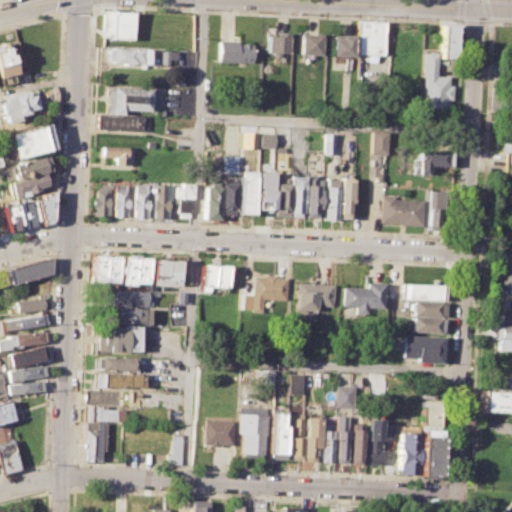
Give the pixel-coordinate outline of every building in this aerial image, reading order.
[(130,39),(131,12),(102,11),(101,38),(130,39)] [(382,21),(381,54),(355,53),(357,20),(382,21)] [(440,25),(439,57),(453,58),(454,25),(440,25)] [(284,33),(284,45),(283,52),(278,52),(276,54),(272,54),(269,52),(264,52),(264,45),(264,35),(271,36),(272,32),(284,33)] [(309,33),(297,33),(297,45),(296,53),(316,54),(316,46),(316,34),(314,32),(310,32),(309,33)] [(349,35),(349,55),(329,55),(329,34),(349,35)] [(216,40),(216,61),(235,62),(236,60),(248,61),(249,44),(235,43),(235,41),(216,40)] [(0,75),(14,72),(9,51),(6,52),(4,43),(0,44),(0,75)] [(106,47),(105,62),(145,63),(146,49),(106,47)] [(157,51),(166,51),(166,64),(157,64),(157,51)] [(423,52),(421,108),(446,108),(446,99),(451,99),(451,85),(447,85),(447,76),(435,75),(436,52),(423,52)] [(503,84),(511,84),(511,114),(502,114),(503,84)] [(103,86),(102,113),(121,114),(121,109),(146,110),(147,88),(103,86)] [(0,96),(21,91),(21,93),(25,92),(26,96),(31,95),(34,107),(25,109),(26,112),(16,114),(17,120),(3,123),(1,114),(0,114),(0,96)] [(372,96),(385,97),(384,115),(372,114),(372,96)] [(355,102),(368,102),(368,115),(355,115),(355,102)] [(102,113),(93,113),(93,129),(138,131),(138,115),(121,114),(102,113)] [(45,123),(3,134),(10,160),(51,149),(45,123)] [(254,126),(264,126),(264,147),(254,147),(254,126)] [(511,151),(511,129),(502,130),(502,152),(511,151)] [(369,132),(386,133),(385,154),(368,154),(369,132)] [(320,133),(320,153),(330,153),(330,133),(320,133)] [(98,146),(98,156),(112,157),(112,164),(122,164),(123,147),(98,146)] [(446,151),(445,166),(428,165),(427,173),(417,173),(417,150),(446,151)] [(219,155),(233,155),(232,173),(218,172),(219,155)] [(40,156),(11,164),(15,180),(41,173),(43,171),(40,156)] [(235,171),(233,214),(249,214),(250,171),(235,171)] [(41,173),(15,180),(7,182),(10,198),(45,188),(41,173)] [(302,175),(301,217),(313,217),(313,204),(317,204),(317,189),(318,189),(319,179),(312,179),(312,175),(302,175)] [(286,176),(286,178),(284,215),(298,216),(300,176),(286,176)] [(286,178),(271,177),(270,215),(284,215),(286,178)] [(322,177),(320,218),(332,219),(334,177),(322,177)] [(338,177),(336,217),(345,218),(346,202),(349,202),(350,178),(338,177)] [(253,178),(252,215),(267,215),(268,178),(253,178)] [(92,189),(92,196),(90,196),(90,207),(92,207),(92,215),(103,215),(103,207),(106,207),(106,197),(110,194),(110,183),(96,182),(96,189),(92,189)] [(217,182),(205,182),(205,186),(202,186),(200,219),(215,220),(215,213),(217,182)] [(232,183),(231,214),(215,213),(217,182),(232,183)] [(188,218),(189,183),(179,183),(179,186),(171,186),(171,200),(176,200),(175,218),(188,218)] [(113,184),(124,184),(124,198),(126,198),(125,209),(123,209),(123,216),(112,215),(112,208),(110,208),(111,198),(113,198),(113,184)] [(133,184),(144,184),(143,199),(146,199),(145,209),(143,208),(143,216),(132,216),(132,208),(130,208),(131,198),(132,198),(133,184)] [(152,199),(150,199),(150,210),(151,210),(151,217),(165,217),(165,201),(167,201),(168,185),(153,184),(152,199)] [(428,189),(426,225),(439,226),(441,190),(428,189)] [(39,198),(33,200),(34,206),(39,221),(40,224),(47,222),(50,219),(51,190),(37,194),(39,198)] [(421,225),(422,200),(392,199),(392,196),(379,195),(378,222),(399,222),(399,224),(421,225)] [(34,206),(18,210),(23,225),(39,221),(34,206)] [(511,252),(499,252),(498,266),(511,266),(511,252)] [(17,258),(19,263),(43,259),(42,253),(17,258)] [(90,255),(89,282),(116,283),(117,256),(90,255)] [(121,256),(148,257),(146,283),(134,282),(134,285),(120,284),(121,256)] [(48,257),(3,269),(7,285),(48,274),(48,257)] [(152,258),(178,259),(177,285),(151,284),(152,258)] [(200,265),(199,291),(206,291),(207,285),(225,287),(226,266),(200,265)] [(511,270),(498,270),(497,284),(511,284),(511,270)] [(284,277),(272,276),(273,275),(262,274),(262,276),(251,276),(250,310),(259,311),(259,300),(283,300),(284,277)] [(331,283),(294,281),(293,311),(304,312),(304,310),(314,310),(314,305),(330,306),(331,283)] [(382,282),(381,307),(366,307),(366,311),(354,310),(354,306),(341,305),(341,286),(365,287),(365,282),(382,282)] [(445,284),(444,298),(400,297),(401,283),(445,284)] [(105,289),(105,305),(145,306),(145,290),(105,289)] [(176,291),(175,302),(184,303),(184,291),(176,291)] [(42,296),(12,301),(14,313),(44,308),(42,296)] [(410,315),(411,300),(439,301),(438,317),(410,315)] [(108,307),(107,323),(146,323),(146,308),(108,307)] [(511,309),(491,309),(490,322),(511,322),(511,309)] [(0,319),(42,313),(44,323),(0,332),(0,319)] [(410,315),(438,317),(438,332),(410,331),(410,315)] [(511,324),(496,324),(495,339),(500,339),(500,349),(511,349),(511,324)] [(98,327),(97,351),(122,351),(122,350),(135,350),(135,325),(119,325),(119,328),(98,327)] [(42,331),(4,335),(4,337),(0,338),(0,349),(8,348),(7,346),(40,342),(43,340),(42,331)] [(400,335),(400,356),(415,357),(415,361),(440,362),(441,336),(400,335)] [(37,346),(4,354),(8,367),(40,359),(40,358),(44,357),(42,347),(37,348),(37,346)] [(96,355),(95,369),(132,370),(132,357),(96,355)] [(40,365),(17,367),(4,371),(6,381),(18,379),(37,376),(38,375),(41,374),(40,365)] [(302,371),(302,385),(319,386),(320,371),(302,371)] [(95,373),(95,386),(116,387),(117,386),(139,386),(140,374),(95,373)] [(286,373),(286,392),(299,392),(299,373),(286,373)] [(511,375),(491,375),(491,388),(511,388),(511,375)] [(39,380),(4,384),(5,393),(40,391),(39,380)] [(333,385),(332,406),(350,407),(351,386),(333,385)] [(82,404),(82,389),(116,390),(115,405),(98,405),(82,404)] [(511,391),(481,390),(481,410),(511,411),(511,391)] [(420,399),(419,426),(437,426),(438,400),(420,399)] [(0,401),(0,422),(10,420),(5,400),(0,401)] [(81,421),(82,404),(98,405),(98,408),(112,409),(112,422),(99,422),(81,421)] [(269,409),(283,409),(281,453),(267,453),(269,409)] [(236,413),(235,432),(240,432),(239,453),(260,454),(261,434),(263,434),(264,415),(236,413)] [(344,415),(342,462),(331,461),(333,415),(344,415)] [(288,417),(301,418),(300,437),(299,456),(286,455),(288,417)] [(302,417),(302,424),(303,424),(303,436),(300,435),(300,437),(299,456),(299,457),(311,457),(312,447),(316,447),(318,417),(302,417)] [(229,420),(200,419),(200,443),(229,444),(229,420)] [(81,421),(80,441),(78,441),(78,449),(80,449),(79,459),(97,460),(99,422),(81,421)] [(0,441),(0,426),(6,425),(10,439),(0,441)] [(348,428),(347,463),(358,464),(360,429),(348,428)] [(330,430),(329,461),(317,461),(318,430),(330,430)] [(397,432),(395,473),(415,474),(417,432),(397,432)] [(179,463),(180,434),(169,433),(169,454),(166,454),(165,463),(179,463)] [(419,435),(418,475),(438,476),(440,436),(419,435)] [(0,441),(0,472),(17,468),(10,439),(0,441)] [(364,439),(364,459),(379,460),(380,439),(364,439)] [(231,498),(230,511),(245,511),(246,499),(231,498)] [(188,511),(189,500),(206,501),(205,511),(188,511)]
